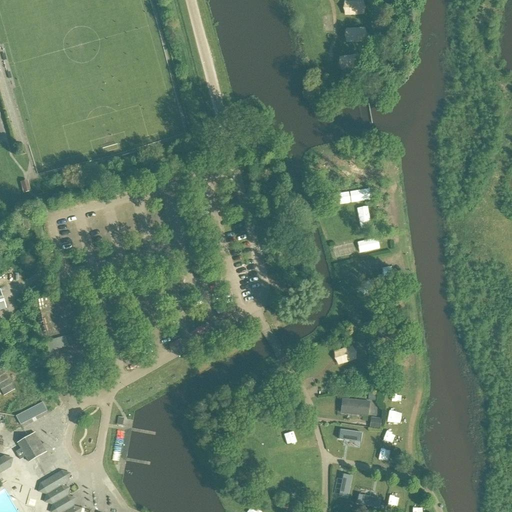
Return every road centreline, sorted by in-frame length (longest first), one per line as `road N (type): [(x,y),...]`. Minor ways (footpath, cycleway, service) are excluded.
road 1 (residential): [(189,0),(268,297),(255,308)]
road 2 (residential): [(101,402),(120,383),(255,308)]
road 3 (residential): [(101,402),(99,455),(79,465),(66,439),(76,410),(95,402)]
